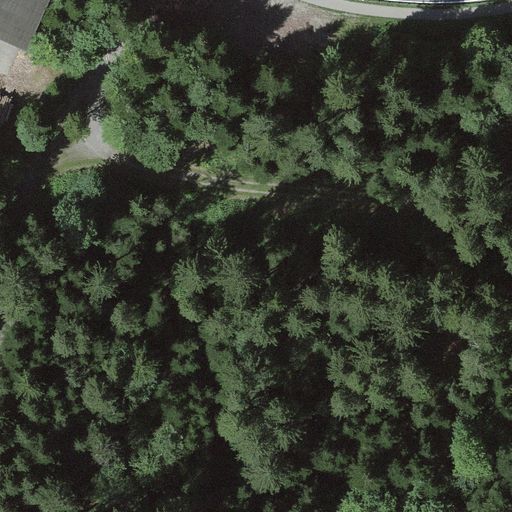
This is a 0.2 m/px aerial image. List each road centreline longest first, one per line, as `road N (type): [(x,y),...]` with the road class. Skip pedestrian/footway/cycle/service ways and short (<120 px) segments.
road 1 (track): [(92,90),(94,132),(107,154),(220,193),(302,191),(511,212)]
road 2 (track): [(173,0),(92,90),(32,179),(0,284)]
road 3 (track): [(511,487),(340,511)]
